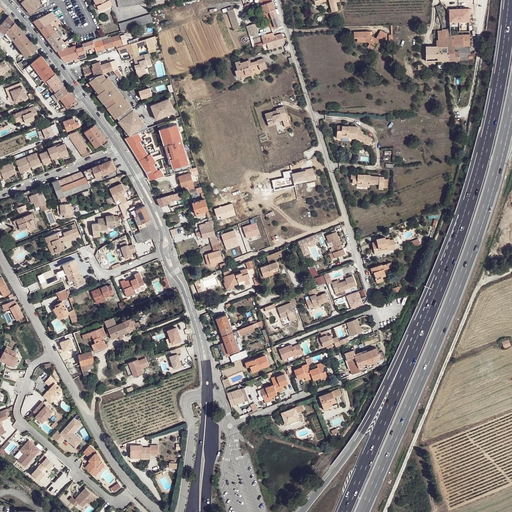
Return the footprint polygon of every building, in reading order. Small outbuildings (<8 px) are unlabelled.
[(19,0),(31,14),(42,5),(37,0),(19,0)] [(94,0),(96,3),(97,6),(100,11),(112,5),(112,4),(109,0),(94,0)] [(261,6),(265,16),(270,15),(277,12),(276,10),(272,0),(263,0),(248,6),(247,7),(247,8),(247,9),(248,10),(249,10),(261,6)] [(314,0),(316,5),(320,4),(319,0),(328,0),(332,12),(338,10),(336,2),(340,1),(339,0),(314,0)] [(226,8),(233,30),(239,28),(233,6),(226,8)] [(468,9),(449,9),(450,22),(469,21),(468,9)] [(43,16),(34,21),(40,30),(50,23),(52,22),(56,19),(60,25),(62,23),(57,18),(52,12),(43,16)] [(277,12),(270,15),(275,27),(281,25),(277,13),(277,12)] [(123,31),(153,22),(151,14),(119,24),(121,31),(123,31)] [(15,23),(9,16),(1,26),(0,27),(0,40),(5,35),(7,32),(15,23)] [(23,32),(15,23),(7,32),(10,36),(12,40),(23,32)] [(50,23),(40,30),(47,39),(57,32),(50,23)] [(246,27),(250,38),(259,34),(255,23),(246,27)] [(446,29),(442,29),(442,30),(443,39),(445,39),(445,45),(449,60),(469,60),(468,59),(473,58),(473,53),(470,53),(469,34),(451,35),(451,32),(446,32),(446,29)] [(107,36),(105,36),(102,37),(105,48),(117,45),(118,48),(139,42),(138,39),(129,41),(129,39),(126,40),(123,31),(121,31),(122,33),(118,34),(118,35),(111,37),(111,36),(107,37),(107,36)] [(370,35),(370,32),(355,33),(355,39),(358,39),(358,42),(368,42),(370,43),(368,47),(374,51),(379,41),(382,43),(387,34),(381,31),(377,38),(371,35),(370,35)] [(36,49),(23,32),(12,40),(26,57),(36,49)] [(57,32),(47,39),(52,46),(57,51),(68,48),(64,42),(57,32)] [(102,37),(92,40),(92,41),(95,51),(97,56),(102,54),(100,50),(105,48),(102,37)] [(149,50),(150,53),(157,51),(153,37),(152,37),(139,42),(140,46),(140,47),(145,45),(148,44),(149,50)] [(92,41),(82,44),(84,52),(86,52),(85,50),(90,48),(91,52),(95,51),(92,41)] [(139,42),(118,48),(119,52),(129,49),(133,48),(140,46),(139,42)] [(80,44),(79,44),(74,46),(78,56),(78,58),(85,56),(84,52),(82,44),(81,44),(80,44)] [(438,61),(449,60),(445,45),(437,46),(438,61)] [(68,48),(57,51),(64,61),(78,56),(74,46),(68,48)] [(426,61),(438,61),(437,46),(426,46),(426,61)] [(148,53),(134,58),(135,63),(137,62),(138,65),(136,66),(135,66),(137,73),(146,70),(146,69),(145,66),(148,65),(152,64),(149,53),(148,53)] [(47,81),(56,74),(41,56),(25,68),(40,86),(47,81)] [(257,61),(258,61),(259,66),(260,70),(267,68),(264,59),(257,61)] [(0,72),(4,70),(5,72),(10,70),(4,61),(0,63),(0,72)] [(116,61),(111,62),(113,71),(122,82),(124,81),(116,69),(119,69),(116,61)] [(236,77),(241,76),(251,73),(249,69),(248,64),(247,61),(241,63),(240,61),(235,62),(237,70),(235,71),(236,77)] [(113,71),(111,62),(101,65),(103,73),(103,74),(113,71)] [(103,73),(101,65),(93,68),(92,65),(91,66),(91,68),(90,68),(93,77),(94,77),(94,76),(103,73)] [(83,71),(86,79),(93,77),(90,68),(83,71)] [(65,86),(56,74),(47,81),(57,93),(65,86)] [(119,120),(133,109),(129,104),(125,98),(106,74),(88,79),(90,81),(86,84),(89,88),(92,86),(94,88),(92,89),(97,95),(99,94),(105,102),(107,101),(111,106),(109,107),(117,117),(119,120)] [(24,82),(9,88),(10,92),(14,90),(17,99),(18,102),(29,97),(24,82)] [(70,92),(65,86),(57,93),(51,97),(56,102),(60,99),(70,92)] [(78,101),(70,92),(60,99),(68,109),(74,105),(75,105),(77,103),(77,102),(78,101)] [(99,94),(97,95),(115,119),(117,117),(109,107),(111,106),(107,101),(105,102),(99,94)] [(169,98),(151,105),(157,120),(163,117),(162,115),(167,113),(169,113),(169,115),(175,113),(169,98)] [(276,111),(265,115),(269,127),(276,124),(275,122),(283,119),(281,116),(286,115),(284,106),(279,108),(279,110),(276,111)] [(13,114),(16,121),(24,118),(25,120),(26,123),(39,118),(36,110),(28,113),(27,109),(13,114)] [(119,120),(118,121),(123,127),(127,133),(130,136),(143,129),(139,123),(138,124),(136,121),(139,119),(137,116),(138,115),(133,109),(119,120)] [(140,118),(138,115),(137,116),(139,119),(136,121),(138,124),(139,123),(144,120),(142,117),(140,118)] [(64,122),(60,124),(63,132),(67,131),(80,126),(79,121),(76,122),(74,118),(64,122)] [(175,119),(161,124),(164,138),(163,138),(165,145),(166,145),(169,152),(167,153),(169,160),(171,159),(174,173),(190,169),(175,119)] [(106,140),(95,125),(88,130),(87,129),(85,131),(85,132),(96,148),(106,140)] [(358,127),(337,125),(337,138),(342,138),(342,137),(357,138),(368,145),(372,139),(363,133),(363,132),(358,128),(358,127)] [(88,146),(77,131),(74,132),(80,140),(86,147),(88,146)] [(80,140),(74,132),(69,134),(70,137),(71,137),(72,141),(73,140),(74,144),(75,143),(80,140)] [(150,180),(164,175),(139,132),(125,138),(147,173),(150,180)] [(88,151),(86,147),(80,140),(75,143),(76,147),(78,147),(79,150),(80,150),(81,153),(88,151)] [(48,148),(49,150),(53,158),(57,157),(61,155),(61,157),(66,155),(70,154),(66,143),(57,146),(57,144),(48,148)] [(40,153),(43,161),(45,164),(52,161),(51,159),(47,150),(40,153)] [(28,156),(32,166),(41,162),(38,154),(40,153),(39,152),(28,156)] [(26,157),(16,161),(21,171),(30,167),(30,166),(26,157)] [(111,160),(98,165),(84,170),(88,180),(115,170),(111,160)] [(12,162),(0,167),(0,174),(3,174),(5,179),(9,177),(8,175),(16,172),(12,162)] [(305,171),(292,174),(294,182),(307,179),(307,178),(314,177),(313,169),(305,171)] [(88,180),(84,170),(67,178),(73,193),(90,187),(91,186),(88,180)] [(189,190),(194,188),(190,173),(180,176),(182,184),(181,185),(182,188),(188,186),(189,190)] [(357,184),(357,186),(362,186),(361,188),(370,189),(370,183),(370,176),(370,175),(351,174),(351,178),(353,178),(353,183),(357,184)] [(73,193),(67,178),(59,181),(65,196),(68,195),(73,193)] [(65,196),(59,181),(59,180),(52,182),(59,199),(60,198),(65,196)] [(119,199),(121,204),(127,201),(123,192),(125,191),(122,184),(110,189),(115,201),(119,199)] [(203,199),(206,199),(202,187),(190,190),(192,195),(197,193),(197,194),(201,193),(203,199)] [(40,206),(46,204),(41,191),(31,195),(31,196),(34,203),(36,208),(40,206)] [(180,192),(157,199),(161,207),(168,204),(168,202),(182,198),(180,192)] [(209,210),(206,199),(203,199),(192,202),(194,207),(195,210),(196,214),(205,211),(209,210)] [(16,208),(19,214),(29,210),(26,203),(16,208)] [(70,204),(60,205),(58,205),(59,215),(61,214),(65,214),(65,218),(74,217),(73,208),(71,208),(70,207),(70,204)] [(141,232),(135,235),(138,243),(152,238),(158,236),(153,223),(152,220),(151,218),(145,206),(136,210),(135,207),(129,209),(132,214),(136,212),(138,216),(134,217),(141,232)] [(32,213),(11,221),(14,227),(18,225),(19,230),(28,227),(30,230),(36,228),(34,223),(36,222),(32,213)] [(101,217),(101,226),(110,225),(110,224),(118,223),(118,225),(122,225),(121,215),(118,215),(118,213),(108,214),(109,216),(101,217)] [(213,224),(211,217),(208,218),(209,221),(206,222),(207,226),(201,228),(204,239),(215,235),(212,224),(213,224)] [(57,233),(49,236),(51,242),(52,241),(54,246),(51,247),(54,254),(65,250),(63,246),(65,245),(64,242),(73,238),(70,231),(63,233),(65,236),(59,238),(57,233)] [(329,243),(329,242),(332,241),(335,249),(336,251),(333,252),(335,258),(345,254),(336,231),(326,235),(329,243)] [(316,234),(298,242),(303,256),(310,254),(306,245),(308,245),(309,247),(315,244),(315,243),(319,241),(316,234)] [(51,242),(49,236),(46,238),(52,254),(54,254),(51,247),(54,246),(52,241),(51,242)] [(384,241),(384,240),(383,237),(375,239),(375,242),(370,243),(373,255),(387,252),(387,251),(395,249),(392,239),(388,240),(384,241)] [(418,238),(410,240),(412,246),(420,244),(418,238)] [(132,253),(136,251),(133,244),(129,246),(127,240),(120,243),(126,258),(133,255),(132,253)] [(218,242),(212,244),(214,250),(220,248),(218,242)] [(283,249),(279,251),(281,256),(283,261),(287,259),(283,249)] [(219,251),(205,255),(209,265),(211,267),(216,265),(216,262),(222,260),(219,251)] [(76,259),(63,264),(69,281),(68,282),(70,286),(75,283),(77,287),(85,283),(82,276),(81,276),(79,270),(80,269),(78,266),(76,259)] [(253,259),(247,262),(250,269),(255,266),(253,259)] [(261,278),(268,275),(273,274),(280,271),(277,262),(270,264),(269,263),(267,264),(267,265),(258,268),(261,278)] [(372,267),(374,272),(375,272),(377,278),(376,278),(378,283),(385,280),(384,276),(387,275),(386,270),(390,268),(389,263),(384,265),(383,263),(372,267)] [(69,281),(63,264),(60,265),(67,282),(68,282),(69,281)] [(234,273),(226,276),(229,286),(239,283),(239,284),(240,285),(245,283),(245,285),(250,283),(249,278),(250,278),(247,268),(240,271),(241,272),(234,275),(234,273)] [(327,283),(332,282),(328,271),(323,273),(327,283)] [(120,282),(127,297),(136,293),(134,288),(144,284),(139,272),(134,274),(136,279),(126,283),(125,280),(120,282)] [(322,274),(314,277),(317,285),(326,281),(322,274)] [(11,293),(1,276),(0,276),(0,289),(4,297),(11,293)] [(229,286),(226,276),(224,276),(226,282),(224,282),(227,290),(235,288),(234,286),(239,284),(239,283),(229,286)] [(338,284),(336,280),(332,283),(336,293),(357,285),(353,276),(346,279),(346,280),(338,284)] [(92,291),(95,300),(100,298),(101,302),(106,300),(105,298),(105,296),(110,294),(111,296),(115,294),(111,285),(107,286),(107,285),(92,291)] [(316,288),(308,291),(311,299),(306,301),(308,307),(313,305),(314,307),(320,305),(328,301),(325,293),(318,296),(316,297),(315,292),(317,291),(316,288)] [(69,298),(68,296),(65,289),(55,294),(59,300),(60,302),(59,303),(53,306),(54,308),(53,309),(59,318),(60,318),(69,312),(62,302),(69,298)] [(294,296),(289,298),(290,303),(277,308),(281,319),(288,316),(290,322),(297,319),(292,305),(296,303),(294,296)] [(25,316),(15,299),(2,304),(4,310),(11,308),(17,320),(25,316)] [(222,336),(238,329),(235,324),(230,326),(226,314),(217,317),(217,315),(215,316),(215,315),(211,317),(212,320),(216,318),(222,333),(218,334),(219,337),(222,336)] [(112,339),(128,331),(124,321),(118,324),(115,317),(105,321),(112,339)] [(124,321),(128,331),(135,329),(133,324),(131,318),(124,321)] [(356,319),(346,323),(351,336),(362,331),(361,327),(359,328),(356,319)] [(255,330),(252,324),(238,329),(222,336),(225,342),(229,353),(239,350),(235,338),(240,336),(255,330)] [(92,345),(94,350),(106,346),(104,340),(102,341),(101,338),(103,337),(104,337),(101,328),(82,335),(84,340),(92,336),(95,343),(92,345)] [(335,347),(340,345),(337,337),(332,338),(330,333),(320,337),(323,346),(333,343),(335,347)] [(347,337),(338,340),(340,345),(349,342),(347,337)] [(508,340),(502,342),(505,348),(511,345),(508,340)] [(230,355),(229,353),(225,342),(221,343),(225,355),(227,356),(230,355)] [(303,353),(299,343),(292,346),(291,344),(278,349),(282,359),(296,353),(297,355),(303,353)] [(181,350),(179,345),(170,349),(172,354),(169,355),(174,367),(182,364),(177,352),(181,350)] [(7,347),(0,359),(7,363),(14,366),(15,364),(19,358),(15,356),(17,352),(7,347)] [(367,351),(362,353),(366,365),(368,368),(376,365),(375,362),(384,358),(382,352),(378,353),(376,348),(367,351)] [(230,356),(232,362),(248,356),(246,350),(233,354),(230,356)] [(354,350),(345,353),(346,357),(350,370),(352,374),(361,371),(359,368),(366,365),(362,353),(356,355),(355,354),(354,350)] [(78,355),(81,365),(94,362),(92,351),(78,355)] [(255,358),(248,361),(250,366),(251,370),(258,367),(259,369),(269,364),(266,355),(255,359),(255,358)] [(137,358),(127,362),(134,376),(143,372),(141,368),(148,364),(144,357),(137,360),(137,358)] [(94,362),(81,365),(82,370),(87,369),(96,367),(94,362)] [(311,375),(312,377),(313,379),(317,378),(318,382),(328,378),(325,370),(324,371),(321,365),(317,366),(317,367),(309,370),(311,375)] [(303,368),(302,366),(294,370),(297,379),(301,377),(301,376),(303,375),(305,377),(311,375),(309,370),(308,366),(303,368)] [(284,373),(276,376),(277,378),(272,380),(273,384),(275,389),(282,386),(281,385),(284,384),(288,382),(284,373)] [(52,387),(44,396),(52,403),(58,396),(56,395),(62,389),(56,382),(57,381),(51,375),(46,381),(52,387)] [(224,387),(230,385),(227,378),(222,380),(224,387)] [(277,394),(276,392),(275,389),(273,384),(260,389),(264,400),(270,397),(270,396),(273,396),(277,394)] [(249,399),(245,386),(226,393),(230,406),(249,399)] [(339,388),(319,396),(324,409),(330,407),(328,404),(336,401),(335,397),(341,394),(339,388)] [(43,401),(34,411),(38,414),(40,416),(38,418),(43,422),(54,411),(43,401)] [(247,413),(258,409),(254,403),(244,407),(247,413)] [(282,413),(285,422),(286,424),(300,418),(298,413),(304,410),(302,405),(282,413)] [(7,409),(0,412),(0,435),(6,433),(0,421),(8,418),(7,415),(9,414),(7,409)] [(58,430),(52,436),(60,443),(65,438),(76,447),(82,440),(74,433),(82,424),(74,418),(61,433),(58,430)] [(83,425),(82,424),(74,433),(82,440),(83,439),(77,433),(83,425)] [(27,450),(19,460),(26,466),(41,449),(30,439),(23,447),(27,450)] [(139,444),(128,444),(128,454),(137,454),(137,453),(139,453),(138,457),(149,457),(149,455),(149,453),(157,453),(157,444),(149,445),(149,446),(141,446),(139,446),(139,444)] [(90,445),(84,452),(91,458),(92,460),(91,461),(86,467),(95,476),(105,465),(97,451),(90,445)] [(55,463),(44,454),(39,460),(40,461),(46,466),(50,469),(55,463)] [(46,466),(40,461),(38,464),(39,465),(32,473),(40,481),(46,474),(43,470),(46,466)] [(122,486),(119,482),(111,488),(113,490),(114,490),(114,491),(115,491),(116,491),(122,486)] [(73,496),(70,500),(76,505),(79,502),(82,505),(86,500),(87,501),(89,503),(92,500),(93,501),(97,496),(86,487),(76,499),(73,496)]
